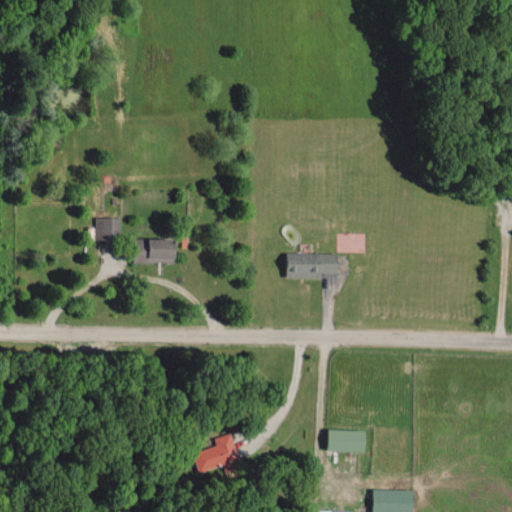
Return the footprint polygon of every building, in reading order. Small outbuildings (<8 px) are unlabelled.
[(95,238),(120,238),(121,216),(96,215),(95,238)] [(134,238),(135,261),(178,259),(177,236),(134,238)] [(286,252),(286,273),(340,273),(340,251),(286,252)] [(366,449),(366,428),(329,428),(329,449),(366,449)] [(215,444),(192,453),(199,473),(223,465),(219,453),(235,448),(229,431),(213,437),(215,444)] [(413,511),(414,488),(374,487),(373,511),(413,511)]
